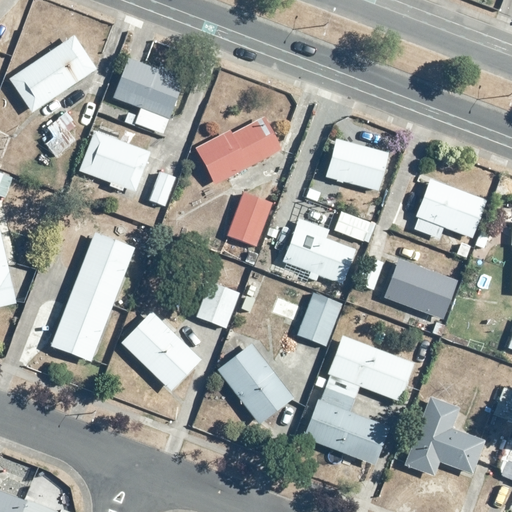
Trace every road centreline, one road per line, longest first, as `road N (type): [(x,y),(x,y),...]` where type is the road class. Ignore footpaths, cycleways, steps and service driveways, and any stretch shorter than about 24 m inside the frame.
road 1 (secondary): [(511,126),(182,0)]
road 2 (secondary): [(341,0),(511,66)]
road 3 (residential): [(0,418),(133,470)]
